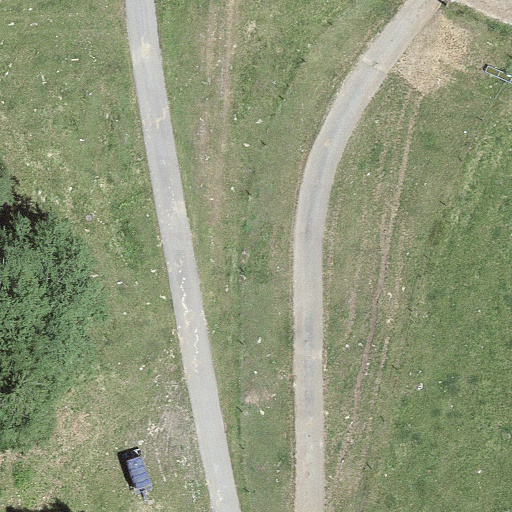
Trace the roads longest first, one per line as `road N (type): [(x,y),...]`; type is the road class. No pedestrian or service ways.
road 1 (track): [(417,0),(351,81),(319,150),(310,511)]
road 2 (track): [(144,0),(153,110),(231,511)]
